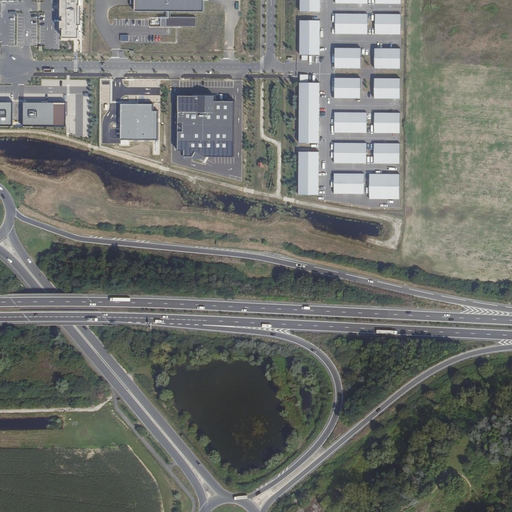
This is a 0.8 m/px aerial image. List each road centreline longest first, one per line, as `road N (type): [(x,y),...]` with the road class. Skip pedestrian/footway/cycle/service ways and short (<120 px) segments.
road 1 (trunk): [(511,310),(256,256),(81,239),(10,207)]
road 2 (trunk): [(511,320),(0,301)]
road 3 (primary): [(225,499),(36,273),(10,218)]
road 4 (trunk): [(189,319),(289,337),(320,355),(336,379),(334,418),(315,447),(274,482),(232,499)]
road 5 (primary): [(0,250),(190,475),(208,507)]
road 6 (unclassified): [(271,0),(270,67),(11,64)]
road 7 (trunk): [(189,319),(511,335)]
road 8 (trunk): [(262,511),(438,366),(511,347)]
road 9 (trunk): [(0,317),(189,319)]
